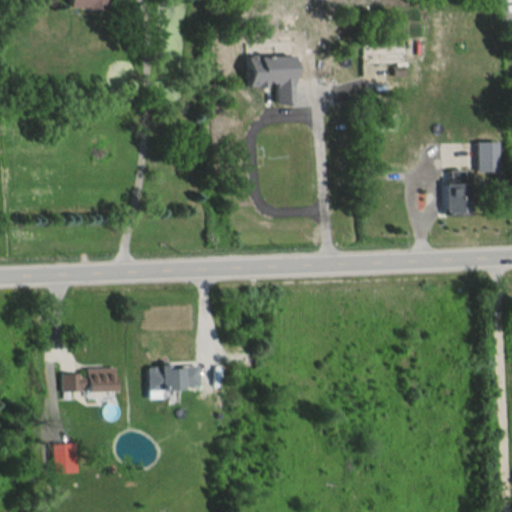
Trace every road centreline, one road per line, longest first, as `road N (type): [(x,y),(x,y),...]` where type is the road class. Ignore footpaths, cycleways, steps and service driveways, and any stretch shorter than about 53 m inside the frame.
road 1 (tertiary): [(0,277),(511,259)]
road 2 (residential): [(497,260),(503,511)]
